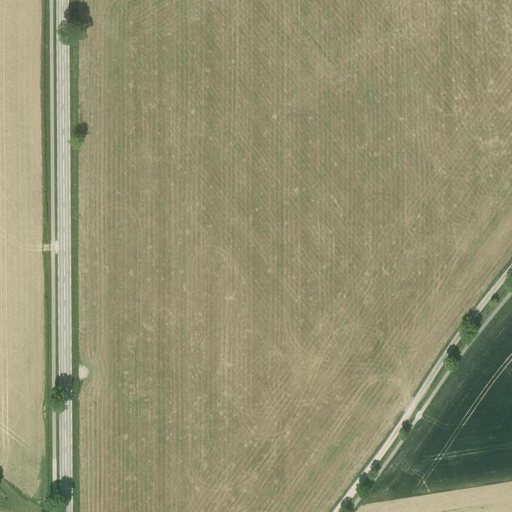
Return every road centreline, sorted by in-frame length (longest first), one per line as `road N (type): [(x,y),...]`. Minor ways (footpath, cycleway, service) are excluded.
road 1 (secondary): [(65,511),(62,0)]
road 2 (track): [(511,267),(336,511)]
